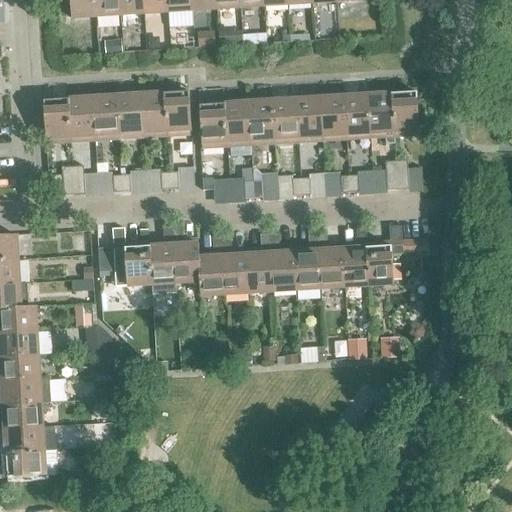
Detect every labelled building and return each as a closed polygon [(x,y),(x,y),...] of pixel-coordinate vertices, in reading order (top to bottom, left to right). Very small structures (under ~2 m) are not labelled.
[(96,18),(94,0),(69,0),(71,19),(96,18)] [(94,0),(96,18),(120,16),(118,0),(94,0)] [(118,0),(120,16),(144,15),(142,0),(118,0)] [(142,0),(144,15),(168,13),(166,0),(142,0)] [(166,0),(168,13),(192,12),(191,0),(166,0)] [(191,0),(192,12),(216,10),(215,0),(191,0)] [(215,0),(216,10),(240,9),(239,0),(215,0)] [(239,0),(240,9),(264,7),(263,0),(239,0)] [(214,32),(197,33),(198,49),(214,48),(214,32)] [(231,32),(218,33),(219,48),(232,47),(231,32)] [(254,36),(242,36),(242,46),(255,45),(254,36)] [(159,38),(148,38),(148,50),(159,49),(159,38)] [(123,41),(104,42),(105,54),(123,53),(123,41)] [(188,93),(164,95),(166,133),(191,131),(188,93)] [(416,94),(391,95),(394,133),(418,132),(416,94)] [(164,95),(140,96),(142,134),(166,133),(164,95)] [(391,95),(367,97),(370,135),(394,133),(391,95)] [(140,96),(116,98),(118,136),(142,134),(140,96)] [(367,97),(343,98),(346,136),(370,135),(367,97)] [(116,98),(92,99),(94,137),(118,136),(116,98)] [(343,98),(320,100),(322,137),(346,136),(343,98)] [(92,99),(68,101),(70,139),(94,137),(92,99)] [(320,100),(296,101),(298,139),(322,137),(320,100)] [(70,139),(68,101),(43,102),(45,140),(70,139)] [(296,101),(272,103),(274,140),(298,139),(296,101)] [(272,103),(248,104),(250,142),(274,140),(272,103)] [(248,104),(224,106),(226,143),(250,142),(248,104)] [(226,143),(224,106),(199,107),(201,145),(226,143)] [(201,163),(202,192),(214,191),(212,162),(201,163)] [(397,191),(396,162),(385,163),(386,192),(397,191)] [(407,162),(396,162),(397,191),(408,191),(407,162)] [(83,167),(72,168),(74,197),(85,196),(83,167)] [(74,197),(72,168),(61,168),(63,197),(74,197)] [(252,169),(241,170),(242,181),(244,181),(244,184),(253,183),(252,171),(252,169)] [(256,171),(252,171),(253,183),(261,183),(261,176),(256,171)] [(177,173),(169,174),(170,191),(178,190),(177,173)] [(170,191),(169,174),(160,174),(161,191),(170,191)] [(276,175),(261,176),(261,183),(262,200),(262,203),(278,202),(276,179),(276,175)] [(340,175),(324,176),(326,199),(341,198),(341,195),(340,178),(340,175)] [(129,176),(121,177),(122,194),(130,193),(129,176)] [(309,177),(309,180),(310,197),(310,200),(326,199),(324,176),(309,177)] [(122,194),(121,177),(112,177),(113,194),(122,194)] [(348,177),(340,178),(341,195),(350,194),(348,177)] [(357,177),(348,177),(350,194),(358,194),(357,177)] [(293,198),(292,181),(292,178),(276,179),(278,202),(293,201),(293,198)] [(300,180),(292,181),(293,198),(301,197),(300,180)] [(309,180),(300,180),(301,197),(310,197),(309,180)] [(254,200),(253,183),(244,184),(245,201),(254,200)] [(261,183),(253,183),(254,200),(262,200),(261,183)] [(175,284),(199,283),(198,260),(197,245),(180,246),(180,242),(182,242),(181,226),(172,227),(175,284)] [(151,286),(175,284),(172,227),(162,227),(163,243),(166,243),(166,247),(149,248),(151,286)] [(389,247),(366,248),(368,287),(393,285),(391,256),(402,255),(402,248),(401,240),(401,227),(388,228),(389,247)] [(359,249),(342,250),(344,288),(368,287),(366,248),(365,229),(355,230),(356,246),(359,245),(359,249)] [(115,288),(151,286),(149,248),(125,250),(124,230),(112,230),(113,249),(113,258),(114,272),(115,288)] [(294,253),(296,291),(320,290),(317,232),(307,233),(308,249),(311,248),(311,252),(294,253)] [(326,232),(317,232),(320,290),(344,288),(342,250),(325,251),(325,248),(327,247),(326,232)] [(263,255),(246,256),(248,294),(272,293),(269,235),(259,236),(260,252),(263,251),(263,255)] [(278,235),(269,235),(272,293),(296,291),(294,253),(277,254),(277,251),(279,250),(278,235)] [(0,262),(17,261),(16,236),(0,237),(0,262)] [(199,283),(200,297),(224,296),(221,238),(211,239),(212,254),(215,254),(215,258),(198,260),(199,283)] [(230,238),(221,238),(224,296),(248,294),(246,256),(229,257),(229,253),(231,253),(230,238)] [(427,239),(401,240),(402,248),(428,247),(427,239)] [(113,249),(98,250),(99,273),(114,272),(113,258),(113,249)] [(0,286),(19,285),(17,261),(0,262),(0,286)] [(92,269),(83,270),(84,279),(93,279),(92,273),(92,269)] [(93,281),(71,282),(72,293),(94,291),(93,281)] [(0,310),(20,310),(20,309),(19,285),(0,286),(0,310)] [(94,306),(74,307),(75,330),(85,329),(99,328),(96,325),(94,306)] [(0,335),(36,333),(34,308),(20,309),(20,310),(0,310),(0,335)] [(411,329),(410,334),(412,338),(418,340),(422,337),(424,332),(421,327),(416,326),(411,329)] [(99,328),(85,329),(86,354),(100,353),(110,352),(109,340),(109,337),(99,328)] [(0,359),(37,357),(36,333),(0,335),(0,359)] [(366,340),(346,342),(348,361),(367,360),(366,340)] [(398,341),(380,341),(380,360),(399,359),(398,341)] [(275,349),(262,349),(263,361),(275,361),(275,349)] [(110,352),(100,353),(101,369),(110,368),(110,352)] [(0,383),(39,381),(37,357),(0,359),(0,363),(1,376),(0,375),(0,383)] [(296,357),(285,358),(285,365),(297,365),(296,357)] [(203,358),(193,358),(194,371),(204,371),(203,358)] [(251,358),(242,358),(243,368),(252,368),(251,358)] [(160,364),(161,374),(168,373),(170,373),(170,363),(160,364)] [(101,369),(95,369),(96,377),(111,376),(110,368),(101,369)] [(0,390),(2,390),(3,407),(40,405),(39,381),(0,383),(0,390)] [(109,383),(94,384),(95,401),(110,400),(109,383)] [(0,431),(42,429),(40,405),(3,407),(4,424),(0,424),(0,431)] [(114,424),(102,425),(103,437),(115,436),(114,424)] [(5,438),(6,455),(43,453),(42,429),(0,431),(0,440),(0,441),(0,438),(5,438)] [(101,461),(116,460),(115,452),(101,452),(101,461)] [(43,453),(6,455),(6,470),(2,470),(2,468),(0,467),(0,480),(45,477),(43,453)]
